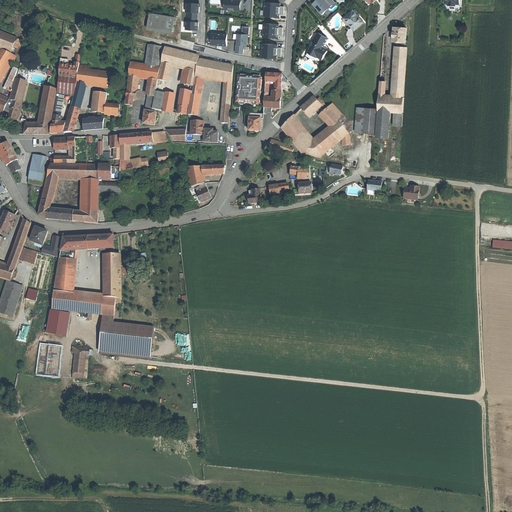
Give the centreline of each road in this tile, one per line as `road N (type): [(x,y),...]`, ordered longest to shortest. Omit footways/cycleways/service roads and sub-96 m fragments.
road 1 (track): [(478,186),(486,511)]
road 2 (tertiary): [(17,196),(27,215),(65,230),(214,211)]
road 3 (residential): [(214,211),(315,198),(361,174),(418,177)]
road 4 (residential): [(23,141),(164,128),(166,118)]
road 5 (tertiary): [(306,97),(414,0)]
road 6 (tertiary): [(221,199),(260,141),(306,97)]
